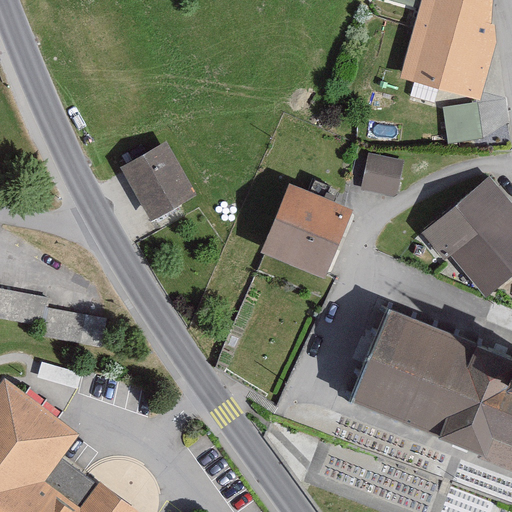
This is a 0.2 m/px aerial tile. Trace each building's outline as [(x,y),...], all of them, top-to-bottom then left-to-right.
[(493,0),(396,0),(425,8),(407,76),(468,93),(493,0)] [(439,104),(446,141),(511,129),(511,114),(508,92),(439,104)] [(193,194),(166,147),(127,170),(153,217),(193,194)] [(401,162),(371,156),(365,188),(395,194),(401,162)] [(511,273),(511,206),(489,179),(425,233),(445,257),(452,251),(488,293),(511,273)] [(349,214),(293,191),(269,249),(325,273),(349,214)] [(0,313),(46,321),(50,293),(0,284),(0,313)] [(511,360),(390,312),(352,401),(440,436),(439,439),(480,455),(479,458),(511,469),(511,360)] [(89,435),(6,376),(0,383),(0,511),(135,511),(68,464),(89,435)]
